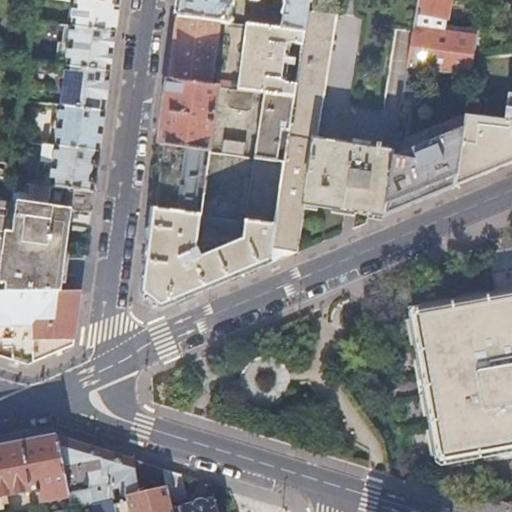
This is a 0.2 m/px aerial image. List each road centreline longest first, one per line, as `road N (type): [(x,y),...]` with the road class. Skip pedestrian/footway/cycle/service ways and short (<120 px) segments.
road 1 (residential): [(113,364),(162,335),(511,191)]
road 2 (residential): [(113,364),(107,308),(149,0)]
road 3 (residential): [(136,424),(340,487)]
